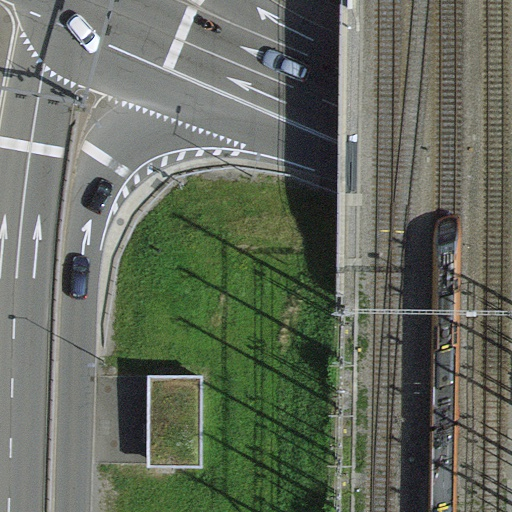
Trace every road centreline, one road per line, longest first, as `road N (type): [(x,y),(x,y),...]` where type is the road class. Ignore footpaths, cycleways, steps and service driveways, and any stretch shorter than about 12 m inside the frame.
road 1 (secondary): [(72,511),(81,279),(107,164),(162,115),(292,89)]
road 2 (primary): [(0,293),(48,0)]
road 3 (secondary): [(511,183),(292,89)]
road 4 (secondary): [(292,89),(90,0)]
road 5 (secondary): [(292,89),(200,0)]
